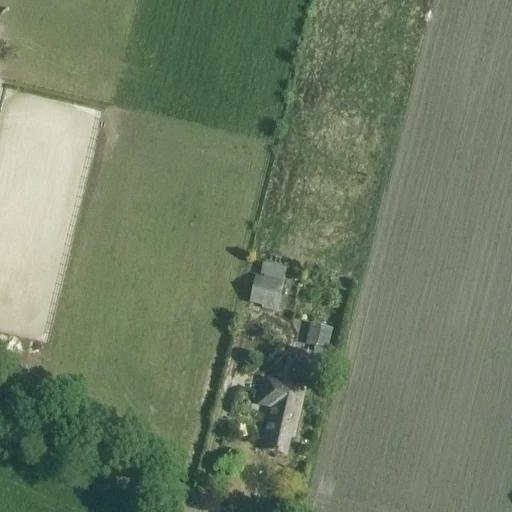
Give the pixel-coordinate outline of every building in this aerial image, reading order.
[(259,278),(268,280),(283,283),(286,271),(262,266),(259,278)] [(282,286),(267,282),(255,280),(250,303),(262,306),(263,306),(262,309),(277,312),(282,286)] [(314,350),(313,357),(296,353),(292,372),(320,378),(331,332),(308,327),(304,347),(314,350)] [(289,361),(299,334),(283,328),(273,355),(289,361)] [(302,390),(265,382),(260,406),(273,408),(264,451),(283,455),(287,434),(292,435),(302,390)]
